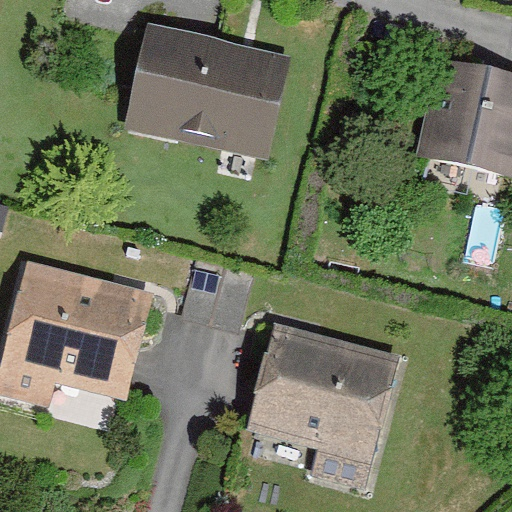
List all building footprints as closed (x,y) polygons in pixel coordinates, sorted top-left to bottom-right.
[(262,163),(286,62),(142,28),(119,129),(262,163)] [(511,87),(443,72),(420,177),(509,197),(511,181),(511,87)] [(190,264),(175,319),(239,337),(254,282),(190,264)] [(144,300),(19,267),(0,337),(0,404),(42,415),(51,385),(116,402),(144,300)] [(396,363),(264,335),(243,431),(305,445),(295,491),(365,506),(396,363)]
